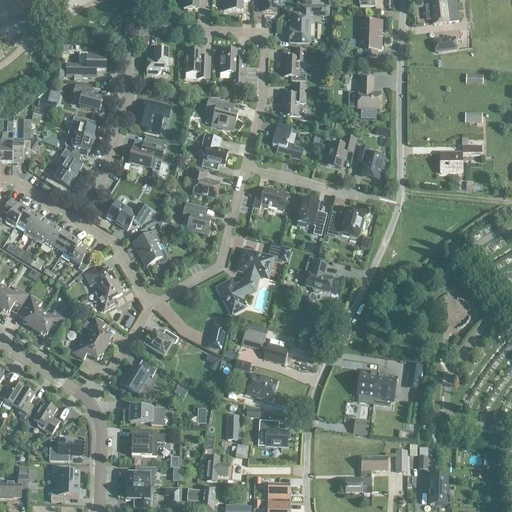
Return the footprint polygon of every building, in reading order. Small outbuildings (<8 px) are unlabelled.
[(199,11),(199,1),(206,1),(205,0),(186,0),(186,2),(184,2),(183,11),(199,11)] [(230,0),(231,1),(224,1),(224,12),(242,13),(243,2),(249,3),(249,0),(230,0)] [(278,0),(255,0),(255,1),(263,2),(262,13),(278,14),(278,0)] [(358,0),(359,8),(375,8),(373,0),(358,0)] [(432,26),(459,23),(457,2),(430,5),(430,7),(425,8),(426,20),(431,20),(432,26)] [(299,6),(299,15),(294,15),(293,30),(290,30),(290,44),(309,45),(310,17),(312,17),(313,6),(299,6)] [(332,27),(332,19),(312,18),(311,27),(332,27)] [(382,23),(360,22),(360,31),(364,31),(364,51),(362,51),(362,59),(377,59),(377,52),(381,53),(382,23)] [(455,39),(434,42),(436,54),(456,52),(455,39)] [(163,49),(155,49),(154,56),(156,58),(154,60),(153,59),(147,59),(146,77),(158,77),(161,74),(161,71),(168,71),(169,51),(163,51),(163,49)] [(332,51),(321,51),(321,60),(331,60),(332,51)] [(203,52),(186,52),(186,75),(198,75),(197,80),(209,81),(210,63),(202,63),(203,52)] [(221,53),(220,62),(220,75),(232,75),(232,87),(245,87),(245,61),(237,61),(237,52),(231,52),(231,53),(221,53)] [(284,59),(284,78),(291,78),(291,83),(305,83),(305,76),(299,76),(299,64),(305,65),(306,52),(293,52),(293,59),(284,59)] [(341,54),(333,53),(333,67),(340,67),(341,54)] [(106,59),(101,59),(102,55),(87,54),(87,58),(87,66),(66,65),(66,78),(74,79),(74,82),(80,82),(80,79),(97,79),(97,72),(106,72),(106,59)] [(466,76),(465,85),(483,86),(483,77),(466,76)] [(358,94),(358,110),(380,111),(380,95),(373,95),(373,80),(360,80),(360,95),(358,94)] [(72,99),(81,102),(79,108),(100,113),(103,100),(92,97),(93,91),(76,86),(72,99)] [(293,86),(292,97),(283,96),(283,118),(298,118),(298,105),(306,106),(306,87),(293,86)] [(48,102),(40,100),(38,109),(55,113),(58,105),(48,102)] [(212,117),(214,120),(212,127),(233,133),(237,116),(233,115),(235,107),(209,100),(205,115),(212,117)] [(145,103),(143,112),(146,113),(142,126),(148,127),(147,132),(159,136),(164,119),(168,120),(171,109),(145,103)] [(482,115),(465,115),(465,124),(482,125),(482,115)] [(75,137),(95,143),(97,136),(95,134),(95,130),(90,129),(91,123),(74,118),(71,128),(73,131),(77,132),(75,137)] [(275,153),(290,157),(290,160),(301,163),(304,151),(293,148),(294,147),(288,145),(292,129),(278,125),(272,147),(277,148),(275,153)] [(30,162),(30,149),(30,136),(26,136),(24,138),(24,146),(12,145),(12,147),(13,147),(12,163),(13,163),(23,163),(23,161),(30,162)] [(90,150),(94,149),(95,143),(75,137),(74,143),(70,142),(67,144),(65,152),(64,152),(80,162),(82,158),(84,152),(89,153),(90,150)] [(204,137),(202,147),(201,151),(207,163),(224,167),(227,157),(224,152),(217,151),(216,148),(218,141),(204,137)] [(353,155),(356,141),(345,138),(343,147),(331,144),(329,152),(330,152),(326,167),(342,170),(346,153),(353,155)] [(462,175),(462,158),(483,158),(483,154),(482,154),(482,147),(468,147),(468,139),(461,139),(461,155),(450,155),(450,158),(440,158),(441,175),(462,175)] [(2,140),(2,142),(1,164),(12,165),(13,163),(12,163),(13,147),(12,147),(12,145),(13,141),(2,140)] [(150,145),(148,152),(133,149),(129,163),(150,169),(152,159),(161,162),(165,149),(150,145)] [(378,182),(383,158),(368,154),(369,150),(361,149),(358,162),(365,164),(361,177),(378,182)] [(82,170),(77,167),(80,162),(64,152),(59,161),(60,164),(64,166),(60,171),(78,182),(81,176),(80,173),(82,170)] [(71,187),(75,187),(78,182),(60,171),(57,176),(54,174),(51,174),(45,183),(61,192),(64,187),(69,190),(71,187)] [(193,194),(216,200),(220,185),(205,181),(207,174),(194,171),(191,180),(191,183),(196,184),(193,194)] [(132,179),(141,182),(143,175),(134,172),(132,179)] [(259,211),(261,205),(284,211),(288,196),(264,190),(264,193),(257,191),(253,209),(259,211)] [(323,229),(326,216),(320,214),(319,215),(316,215),(319,204),(303,200),(297,223),(313,227),(313,226),(323,229)] [(5,224),(15,230),(17,226),(25,212),(16,207),(17,205),(10,201),(9,204),(2,215),(8,219),(5,224)] [(0,220),(1,221),(1,217),(2,215),(9,204),(0,203),(0,220)] [(138,205),(133,213),(117,203),(111,213),(108,214),(106,217),(106,221),(110,223),(113,222),(121,227),(120,228),(127,232),(133,223),(141,228),(150,213),(138,205)] [(211,220),(203,218),(202,216),(203,210),(186,206),(184,216),(187,217),(186,221),(188,223),(189,224),(187,231),(207,235),(211,220)] [(26,232),(35,217),(26,211),(25,212),(17,226),(26,232)] [(362,231),(364,223),(362,223),(364,215),(346,211),(343,221),(339,220),(339,219),(332,217),(328,233),(335,235),(336,232),(340,233),(340,234),(342,234),(341,237),(349,239),(350,236),(358,238),(360,231),(362,231)] [(269,214),(268,219),(281,223),(283,218),(269,214)] [(33,241),(45,222),(35,217),(26,232),(23,236),(33,241)] [(42,246),(54,228),(45,222),(33,241),(33,242),(36,244),(37,243),(42,246)] [(52,252),(54,249),(63,234),(54,228),(42,246),(52,252)] [(63,254),(72,239),(63,234),(54,249),(63,254)] [(163,252),(159,254),(155,247),(159,245),(154,234),(135,244),(143,259),(141,261),(146,269),(159,262),(160,263),(162,264),(164,264),(165,263),(166,261),(167,259),(166,258),(163,252)] [(63,254),(72,260),(80,247),(81,247),(81,245),(72,239),(63,254)] [(12,255),(14,251),(15,248),(10,245),(6,251),(12,255)] [(89,254),(90,252),(81,247),(80,247),(72,260),(71,261),(80,267),(82,265),(87,268),(94,257),(89,254)] [(282,249),(279,262),(287,264),(290,251),(282,249)] [(270,270),(273,260),(273,259),(243,252),(240,264),(238,266),(237,270),(238,272),(247,274),(245,282),(241,286),(235,289),(231,282),(217,290),(231,316),(245,309),(240,300),(254,292),(255,288),(250,285),(252,276),(265,279),(268,269),(270,270)] [(30,266),(32,262),(29,260),(32,257),(25,253),(21,260),(30,266)] [(32,262),(30,266),(39,272),(44,264),(38,260),(35,264),(32,262)] [(324,277),(327,265),(315,262),(311,276),(309,275),(306,288),(314,290),(313,291),(314,293),(319,295),(321,293),(321,292),(329,294),(333,279),(324,277)] [(45,270),(43,274),(53,280),(56,277),(45,270)] [(100,292),(117,283),(113,276),(111,276),(109,271),(99,277),(95,271),(84,277),(90,289),(97,285),(100,292)] [(117,283),(100,292),(94,295),(104,314),(115,308),(112,301),(122,296),(120,292),(120,289),(117,283)] [(7,292),(0,302),(0,310),(3,312),(5,311),(9,314),(15,304),(21,308),(28,297),(17,290),(13,295),(7,292)] [(34,331),(44,315),(38,311),(41,305),(30,298),(23,309),(29,313),(23,322),(27,325),(28,327),(34,331)] [(44,315),(34,331),(40,335),(42,335),(47,337),(53,327),(59,331),(66,320),(54,313),(50,319),(44,315)] [(89,341),(106,351),(110,345),(109,342),(112,338),(102,332),(106,326),(95,319),(91,325),(87,323),(83,328),(93,334),(89,341)] [(149,340),(145,347),(164,359),(172,345),(174,346),(178,340),(166,332),(162,338),(155,333),(150,340),(149,340)] [(106,351),(89,341),(84,337),(72,355),(84,362),(87,356),(97,362),(100,358),(102,357),(106,351)] [(284,367),(289,350),(268,345),(263,361),(284,367)] [(221,361),(209,356),(206,362),(211,364),(218,367),(218,368),(221,361)] [(127,379),(126,379),(121,387),(137,397),(149,377),(152,379),(156,371),(142,362),(138,369),(134,367),(127,379)] [(237,362),(235,370),(249,373),(251,366),(237,362)] [(419,391),(422,367),(409,365),(406,389),(419,391)] [(357,399),(374,401),(377,377),(376,377),(376,375),(371,374),(370,376),(361,374),(360,375),(361,375),(357,398),(357,399)] [(393,404),(396,380),(396,379),(385,378),(385,376),(379,375),(379,377),(377,377),(374,401),(393,404)] [(277,383),(252,376),(247,395),(272,402),(277,383)] [(14,408),(24,391),(14,385),(6,397),(1,394),(0,395),(0,407),(4,402),(14,408)] [(24,391),(14,408),(24,414),(19,421),(24,425),(32,413),(27,410),(34,397),(24,391)] [(37,424),(38,428),(52,437),(58,427),(52,423),(51,420),(57,411),(45,404),(33,422),(37,424)] [(151,428),(163,428),(163,410),(152,410),(141,409),(141,410),(130,410),(130,425),(141,425),(141,424),(151,425),(151,428)] [(260,420),(261,411),(246,410),(246,419),(260,420)] [(223,417),(222,442),(238,442),(239,418),(223,417)] [(356,421),(354,436),(367,438),(369,423),(356,421)] [(265,448),(287,449),(288,441),(290,441),(290,435),(288,435),(288,433),(275,432),(275,423),(259,423),(259,432),(266,432),(265,448)] [(134,439),(132,439),(132,443),(132,449),(129,449),(132,450),(131,458),(156,458),(157,443),(165,444),(165,445),(166,436),(157,436),(157,433),(130,432),(130,433),(137,433),(137,439),(134,439)] [(80,457),(81,443),(74,443),(74,441),(65,440),(65,443),(59,443),(58,451),(50,451),(50,450),(49,463),(69,464),(69,463),(69,457),(80,457)] [(395,474),(407,474),(407,452),(395,452),(395,474)] [(227,453),(227,462),(236,462),(237,453),(227,453)] [(361,458),(361,481),(346,481),(346,495),(361,494),(361,488),(371,488),(371,474),(388,473),(387,458),(361,458)] [(428,459),(420,458),(419,472),(428,472),(428,459)] [(227,479),(228,467),(218,466),(219,460),(209,459),(209,460),(205,459),(204,465),(208,466),(206,483),(217,484),(217,478),(227,479)] [(79,487),(80,475),(66,474),(66,468),(52,468),(52,480),(57,480),(56,486),(79,487)] [(153,489),(154,477),(155,477),(155,469),(141,469),(141,475),(129,475),(129,477),(127,476),(126,486),(128,486),(128,487),(128,488),(153,489)] [(21,500),(21,491),(27,491),(28,477),(19,477),(18,484),(0,483),(0,499),(7,500),(7,499),(21,500)] [(446,507),(447,479),(431,478),(430,494),(429,494),(430,494),(430,498),(428,497),(428,498),(430,498),(430,506),(446,507)] [(269,484),(268,501),(289,502),(290,485),(269,484)] [(79,499),(79,487),(56,486),(56,492),(51,492),(51,504),(65,504),(65,498),(79,499)] [(153,510),(153,489),(128,488),(128,493),(125,493),(125,502),(131,502),(131,501),(134,501),(138,503),(137,510),(153,510)] [(213,511),(215,489),(203,488),(200,511),(213,511)] [(165,490),(165,496),(171,497),(171,499),(170,509),(179,510),(180,490),(171,490),(165,490)] [(288,511),(289,502),(268,501),(267,511),(288,511)]
